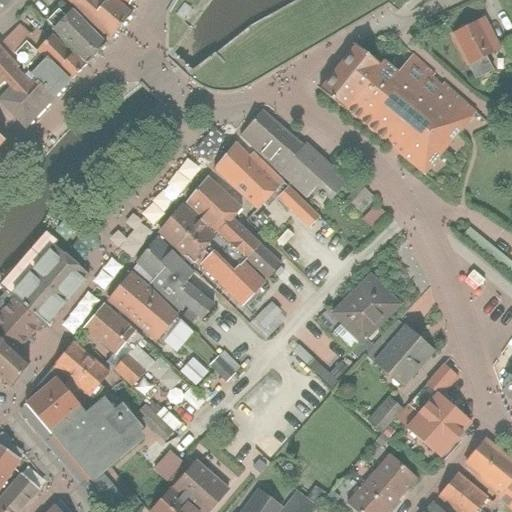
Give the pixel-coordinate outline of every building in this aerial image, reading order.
[(60,0),(93,33),(119,1),(117,0),(60,0)] [(511,0),(502,0),(511,13),(511,0)] [(42,11),(35,18),(58,42),(71,57),(90,37),(56,4),(42,11)] [(486,46),(469,12),(437,28),(460,74),(479,65),(473,53),(486,46)] [(53,44),(36,28),(22,42),(32,52),(55,73),(71,57),(57,43),(53,44)] [(339,36),(300,81),(330,106),(334,102),(411,169),(445,129),(443,127),(461,106),(396,49),(380,67),(366,55),(363,57),(339,36)] [(14,62),(8,68),(34,94),(55,73),(32,52),(18,65),(14,62)] [(8,68),(1,62),(0,59),(0,108),(11,121),(36,93),(34,94),(8,68)] [(332,176),(250,105),(227,131),(308,203),(332,176)] [(223,137),(198,166),(243,204),(268,175),(223,137)] [(193,171),(170,198),(253,270),(266,255),(216,211),(226,200),(193,171)] [(294,218),(305,206),(276,176),(264,188),(294,218)] [(206,233),(169,200),(156,214),(144,227),(186,264),(188,262),(226,299),(248,275),(217,245),(215,247),(203,237),(206,233)] [(129,250),(117,265),(164,307),(168,301),(186,314),(200,300),(171,277),(179,267),(142,234),(129,250)] [(0,284),(0,291),(34,319),(76,269),(39,238),(0,284)] [(103,281),(93,293),(140,333),(162,307),(115,267),(103,281)] [(347,338),(388,299),(358,268),(324,300),(317,308),(347,338)] [(0,295),(0,368),(12,354),(2,345),(26,319),(0,295)] [(126,333),(88,298),(67,323),(93,344),(98,349),(92,356),(118,378),(129,362),(113,347),(126,333)] [(386,382),(418,346),(392,323),(360,358),(386,382)] [(59,337),(38,360),(71,389),(92,366),(59,337)] [(197,356),(213,372),(226,359),(210,343),(197,356)] [(511,425),(511,355),(490,386),(511,401),(511,424),(511,425)] [(427,458),(458,421),(425,393),(442,374),(427,361),(379,417),(427,458)] [(40,372),(10,398),(76,477),(132,430),(107,400),(100,406),(87,392),(69,407),(40,372)] [(382,394),(360,415),(366,421),(388,400),(382,394)] [(511,487),(498,476),(508,464),(470,434),(449,460),(463,471),(459,475),(505,511),(510,511),(511,510),(511,487)] [(139,462),(153,471),(166,451),(152,442),(139,462)] [(386,491),(400,475),(373,452),(359,468),(386,491)] [(180,455),(158,481),(186,505),(198,491),(208,479),(180,455)] [(0,511),(25,484),(8,468),(0,476),(0,511)] [(372,507),(386,491),(359,468),(345,484),(372,507)] [(447,511),(454,511),(471,493),(443,469),(423,492),(447,511)] [(156,480),(133,507),(138,511),(186,511),(190,508),(186,505),(158,481),(156,480)] [(344,511),(367,511),(372,507),(345,484),(331,500),(344,511)] [(221,511),(222,511),(260,511),(266,505),(242,485),(221,511)] [(432,511),(416,498),(404,511),(432,511)] [(48,511),(39,502),(28,511),(48,511)]
